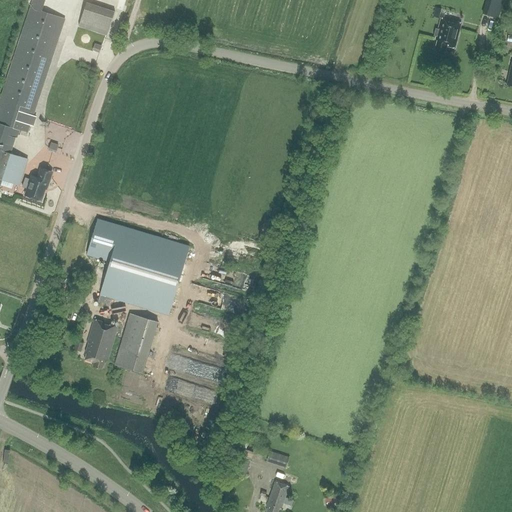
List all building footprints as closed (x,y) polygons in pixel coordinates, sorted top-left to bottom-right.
[(27,133),(65,19),(42,11),(45,0),(32,0),(0,98),(0,185),(2,180),(20,185),(28,159),(11,154),(18,130),(27,133)] [(498,19),(504,0),(486,0),(482,14),(498,19)] [(107,35),(112,21),(115,12),(86,3),(79,26),(107,35)] [(445,52),(446,46),(448,46),(449,45),(452,46),(452,47),(455,48),(461,24),(441,18),(435,39),(437,40),(435,49),(445,52)] [(47,189),(53,171),(41,167),(37,176),(31,174),(24,195),(42,201),(46,189),(47,189)] [(133,229),(123,265),(110,261),(98,301),(110,304),(112,297),(169,314),(179,282),(125,266),(127,259),(161,269),(169,240),(133,229)] [(142,373),(157,321),(130,313),(115,365),(142,373)] [(230,338),(233,324),(211,318),(208,331),(215,333),(214,336),(225,338),(225,336),(230,338)] [(118,327),(94,319),(87,342),(88,343),(85,353),(87,353),(85,360),(94,363),(93,367),(102,369),(105,359),(108,360),(118,327)] [(82,337),(84,329),(79,327),(76,336),(82,337)] [(75,349),(83,351),(86,343),(79,340),(75,349)] [(273,450),(269,460),(288,467),(291,456),(273,450)] [(241,457),(237,468),(247,472),(251,460),(241,457)] [(281,508),(289,486),(275,482),(266,508),(269,508),(267,511),(277,511),(279,507),(281,508)]
